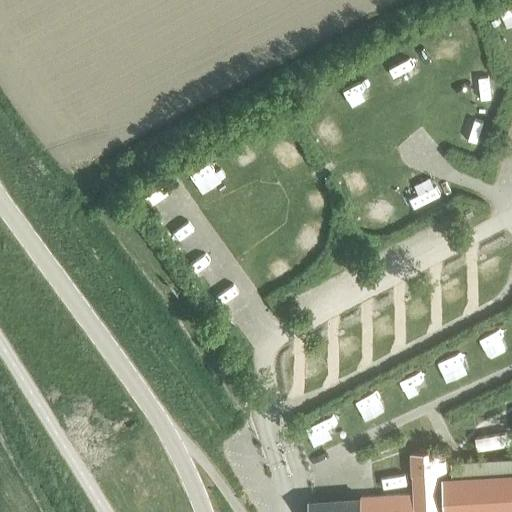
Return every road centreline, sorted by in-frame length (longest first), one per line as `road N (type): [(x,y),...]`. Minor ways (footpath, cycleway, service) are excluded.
road 1 (tertiary): [(208,511),(177,436),(0,193)]
road 2 (unclassified): [(107,511),(0,340)]
